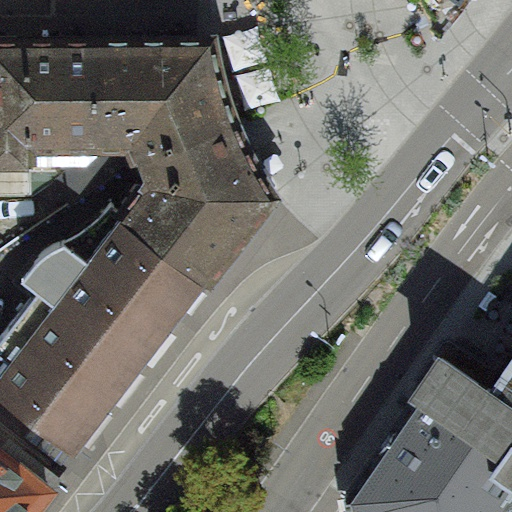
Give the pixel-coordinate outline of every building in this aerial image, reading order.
[(96,24),(0,26),(0,146),(96,145),(95,124),(96,24)] [(243,95),(213,25),(96,24),(95,124),(122,124),(131,142),(141,138),(243,95)] [(243,95),(141,138),(149,153),(109,194),(207,266),(278,176),(243,95)] [(40,153),(0,153),(0,183),(40,184),(40,153)] [(207,266),(109,194),(103,189),(72,219),(14,256),(35,273),(0,312),(0,338),(5,341),(0,346),(0,371),(77,431),(207,266)] [(511,511),(511,373),(501,389),(452,355),(348,511),(511,511)] [(48,466),(0,430),(0,511),(13,511),(39,479),(48,466)]
